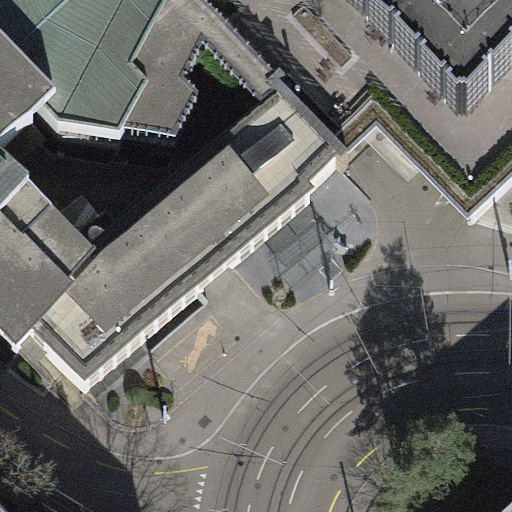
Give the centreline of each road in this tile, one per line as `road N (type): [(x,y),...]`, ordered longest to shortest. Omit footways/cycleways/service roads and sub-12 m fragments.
road 1 (tertiary): [(263,511),(299,428),(351,381),(430,350),(511,345)]
road 2 (residential): [(0,428),(65,474),(159,511)]
